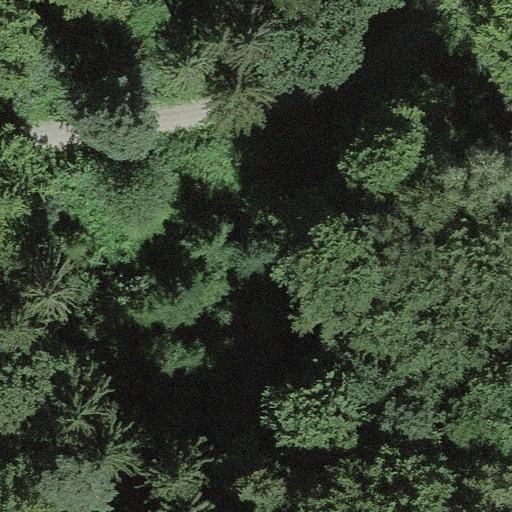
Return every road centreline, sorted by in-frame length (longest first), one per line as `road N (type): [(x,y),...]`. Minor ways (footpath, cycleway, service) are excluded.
road 1 (track): [(0,145),(270,106),(477,35)]
road 2 (track): [(477,35),(511,154)]
